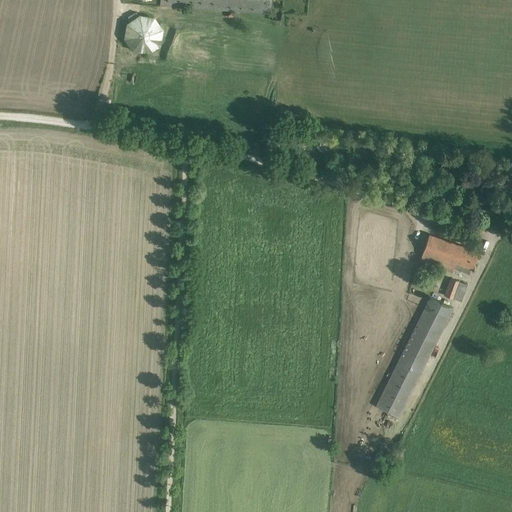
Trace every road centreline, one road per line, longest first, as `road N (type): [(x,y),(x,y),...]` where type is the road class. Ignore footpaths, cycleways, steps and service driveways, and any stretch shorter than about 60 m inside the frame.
road 1 (track): [(395,200),(231,154),(0,115)]
road 2 (track): [(186,146),(167,511)]
road 3 (residential): [(511,233),(395,200)]
